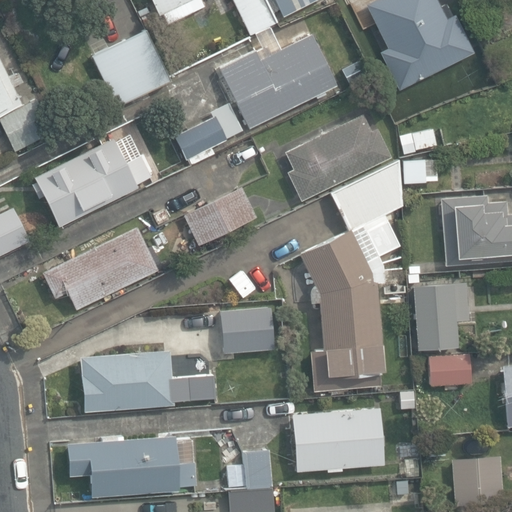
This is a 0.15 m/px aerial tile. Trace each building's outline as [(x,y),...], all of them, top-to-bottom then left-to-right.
[(161,12),(167,23),(203,5),(200,0),(151,0),(158,13),(161,12)] [(233,0),(249,33),(276,20),(266,0),(233,0)] [(271,0),(280,15),(309,0),(271,0)] [(332,0),(321,6),(329,23),(343,16),(335,0),(332,0)] [(380,50),(398,88),(471,51),(453,14),(446,18),(436,0),(372,0),(366,3),(387,46),(380,50)] [(272,35),(270,27),(260,30),(263,38),(272,35)] [(116,106),(169,80),(144,29),(91,55),(116,106)] [(219,66),(249,126),(335,83),(310,33),(259,58),(254,49),(219,66)] [(0,121),(14,151),(53,133),(37,96),(21,103),(14,88),(23,84),(17,71),(7,76),(0,58),(0,121)] [(174,135),(185,157),(225,138),(225,136),(240,129),(227,102),(210,111),(213,116),(174,135)] [(288,171),(301,198),(389,155),(376,128),(370,130),(362,113),(285,151),(294,168),(288,171)] [(411,132),(415,149),(436,144),(433,128),(411,132)] [(34,176),(57,224),(137,185),(135,182),(150,175),(140,154),(125,161),(113,137),(34,176)] [(144,150),(151,167),(168,160),(161,143),(144,150)] [(313,391),(378,385),(381,370),(375,284),(382,281),(381,264),(376,255),(365,260),(351,230),(400,205),(397,157),(329,193),(347,228),(298,254),(313,285),(309,287),(311,306),(316,305),(320,347),(309,348),(313,391)] [(401,182),(424,181),(423,158),(400,159),(401,182)] [(183,214),(198,244),(256,216),(241,186),(183,214)] [(439,197),(443,263),(511,259),(511,212),(508,212),(507,199),(487,200),(487,194),(439,197)] [(0,212),(0,252),(28,239),(12,206),(0,212)] [(66,290),(75,308),(157,268),(135,225),(41,271),(54,296),(66,290)] [(213,340),(247,336),(244,308),(209,312),(213,340)] [(79,355),(83,410),(173,404),(173,399),(213,396),(211,373),(170,376),(168,348),(79,355)] [(426,356),(429,386),(470,382),(467,353),(426,356)] [(256,373),(258,399),(290,397),(287,363),(270,365),(271,372),(256,373)] [(511,363),(503,364),(506,424),(511,423),(511,363)] [(411,390),(398,391),(399,404),(412,403),(411,390)] [(325,467),(325,470),(340,469),(340,466),(383,463),(379,405),(292,412),(296,469),(325,467)] [(89,473),(90,493),(180,488),(180,484),(196,483),(195,461),(193,461),(191,435),(67,442),(68,474),(89,473)] [(443,439),(426,440),(427,457),(444,455),(443,439)] [(270,485),(267,449),(242,452),(245,487),(270,485)] [(451,457),(455,503),(502,500),(499,453),(451,457)] [(241,464),(224,466),(226,486),(243,485),(241,464)] [(228,511),(260,511),(273,511),(271,487),(227,490),(228,511)]
